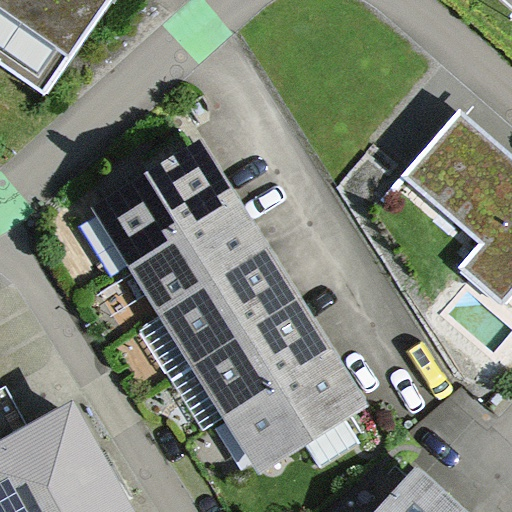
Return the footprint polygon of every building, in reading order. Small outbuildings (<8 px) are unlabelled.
[(0,0),(0,65),(53,103),(127,0),(0,0)] [(511,301),(511,168),(463,126),(416,181),(484,240),(457,271),(504,311),(511,301)] [(199,158),(106,216),(138,267),(231,208),(199,158)] [(231,208),(138,267),(170,317),(262,259),(231,208)] [(262,259),(170,317),(202,368),(294,309),(262,259)] [(294,309),(202,368),(234,418),(326,360),(294,309)] [(326,360),(234,418),(266,469),(358,410),(326,360)] [(124,511),(73,417),(0,456),(0,511),(124,511)] [(434,511),(417,496),(401,511),(434,511)]
